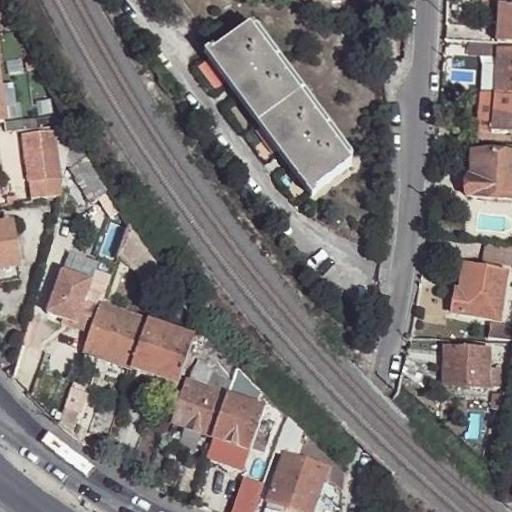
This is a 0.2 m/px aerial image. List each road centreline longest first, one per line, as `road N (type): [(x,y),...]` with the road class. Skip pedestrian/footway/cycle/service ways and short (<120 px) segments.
road 1 (residential): [(380,388),(398,285),(423,0)]
road 2 (secondary): [(136,511),(23,432),(0,406)]
